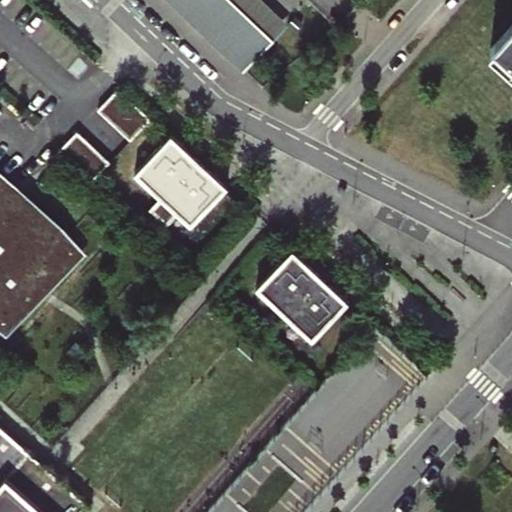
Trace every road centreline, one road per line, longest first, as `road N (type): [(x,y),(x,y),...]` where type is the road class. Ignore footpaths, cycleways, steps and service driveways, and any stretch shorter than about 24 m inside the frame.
road 1 (residential): [(105,0),(206,96),(299,149)]
road 2 (residential): [(299,149),(511,255)]
road 3 (residential): [(511,355),(371,511)]
road 4 (residential): [(299,149),(432,0)]
